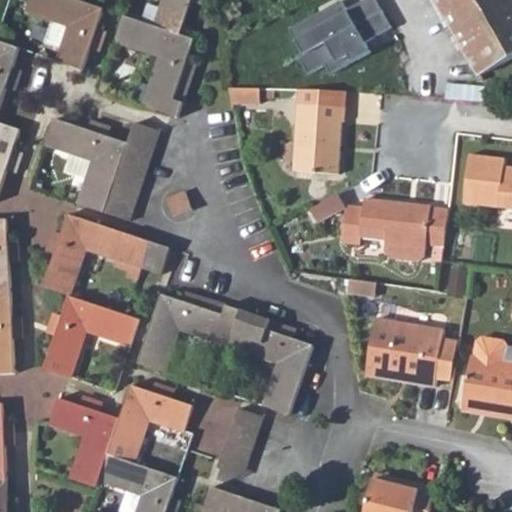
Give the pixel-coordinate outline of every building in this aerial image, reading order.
[(65,24),(51,63),(77,73),(86,46),(94,26),(101,7),(81,0),(23,0),(23,3),(21,8),(65,24)] [(173,19),(189,24),(197,0),(168,0),(164,11),(148,6),(143,21),(170,30),(173,19)] [(511,0),(435,0),(478,76),(511,56),(511,0)] [(232,44),(233,90),(261,89),(297,88),(294,8),(232,44)] [(189,59),(196,40),(185,36),(170,30),(143,21),(127,16),(118,42),(160,57),(143,107),(179,120),(185,104),(176,101),(189,59)] [(170,30),(185,36),(189,24),(173,19),(170,30)] [(104,30),(94,26),(86,46),(97,50),(104,30)] [(0,79),(4,68),(10,49),(0,45),(0,79)] [(199,62),(189,59),(176,101),(185,104),(199,62)] [(15,72),(4,68),(0,79),(0,88),(8,91),(15,72)] [(357,85),(328,84),(328,91),(357,93),(357,85)] [(498,102),(488,87),(448,85),(447,100),(498,102)] [(261,107),(261,89),(233,90),(236,105),(261,107)] [(333,110),(334,95),(302,93),(299,140),(304,140),(303,161),(343,163),(346,124),(348,124),(349,111),(333,110)] [(349,111),(350,96),(334,95),(333,110),(349,111)] [(85,178),(78,199),(104,209),(108,197),(113,183),(118,167),(123,152),(127,140),(106,133),(87,126),(78,124),(55,115),(45,142),(70,150),(63,170),(85,178)] [(106,133),(110,123),(91,116),(87,126),(106,133)] [(153,146),(158,130),(133,121),(128,136),(153,146)] [(148,161),(153,146),(128,136),(127,140),(123,152),(148,161)] [(10,151),(1,148),(0,151),(0,169),(4,171),(10,151)] [(142,176),(148,161),(123,152),(118,167),(142,176)] [(511,168),(507,168),(508,161),(473,156),(466,204),(511,210),(511,168)] [(342,176),(343,163),(303,161),(302,173),(342,176)] [(137,191),(142,176),(118,167),(113,183),(137,191)] [(132,205),(137,191),(113,183),(108,197),(132,205)] [(172,214),(190,208),(184,189),(165,196),(172,214)] [(104,209),(128,218),(132,205),(108,197),(104,209)] [(428,244),(445,246),(450,210),(433,209),(432,206),(367,199),(366,207),(348,205),(343,241),(360,243),(361,235),(388,239),(386,250),(392,257),(419,261),(426,255),(428,244)] [(84,245),(116,256),(125,230),(67,210),(61,230),(54,250),(47,272),(71,280),(84,245)] [(61,230),(52,227),(49,239),(46,247),(54,250),(61,230)] [(125,230),(116,256),(131,261),(140,235),(125,230)] [(0,255),(9,255),(8,235),(0,235),(0,255)] [(157,241),(140,235),(131,261),(140,264),(147,267),(157,241)] [(169,246),(157,241),(147,267),(160,271),(169,246)] [(378,283),(353,279),(351,293),(376,297),(378,283)] [(186,289),(183,298),(204,306),(207,296),(186,289)] [(179,328),(228,344),(241,307),(207,296),(204,306),(183,298),(162,291),(138,362),(164,371),(179,328)] [(61,314),(54,334),(48,355),(62,360),(73,364),(85,327),(129,342),(137,316),(124,312),(68,293),(61,314)] [(279,361),(264,406),(292,416),(316,344),(293,336),(255,323),(258,313),(241,307),(228,344),(279,361)] [(11,310),(1,310),(2,331),(12,331),(11,310)] [(61,314),(52,310),(46,330),(54,334),(61,314)] [(293,336),(297,326),(258,313),(255,323),(293,336)] [(446,328),(378,313),(367,369),(388,374),(389,366),(422,373),(420,381),(434,384),(446,328)] [(511,361),(472,353),(463,401),(511,410),(511,361)] [(58,372),(62,360),(48,355),(44,367),(58,372)] [(388,374),(420,381),(422,373),(389,366),(388,374)] [(154,381),(152,389),(171,396),(174,388),(154,381)] [(152,389),(131,382),(123,407),(119,416),(110,443),(135,451),(148,417),(184,429),(192,403),(171,396),(152,389)] [(98,409),(102,400),(81,393),(78,402),(98,409)] [(73,465),(100,474),(107,453),(110,443),(119,416),(98,409),(78,402),(59,395),(49,421),(84,433),(73,465)] [(461,407),(511,417),(511,410),(463,401),(461,407)] [(261,416),(236,408),(231,422),(257,430),(261,416)] [(252,445),(257,430),(231,422),(226,436),(252,445)] [(247,460),(252,445),(226,436),(221,451),(247,460)] [(242,474),(247,460),(221,451),(217,464),(242,474)] [(164,511),(170,496),(176,476),(107,453),(100,474),(98,479),(125,488),(117,509),(126,511),(164,511)] [(73,465),(69,476),(96,486),(98,479),(100,474),(73,465)] [(375,468),(374,474),(418,487),(420,481),(375,468)] [(362,511),(429,511),(437,486),(420,481),(418,487),(374,474),(362,511)] [(204,511),(281,511),(283,509),(210,485),(202,511),(204,511)] [(8,490),(0,489),(0,510),(8,510),(8,490)] [(173,511),(178,498),(170,496),(164,511),(173,511)]
